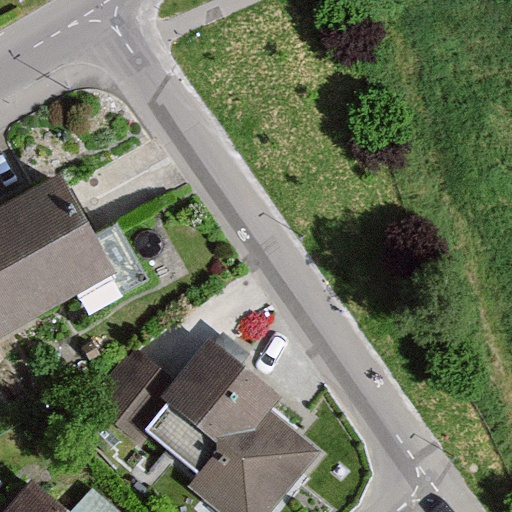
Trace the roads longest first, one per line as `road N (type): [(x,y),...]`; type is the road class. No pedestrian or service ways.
road 1 (residential): [(112,4),(428,495),(410,511)]
road 2 (residential): [(112,4),(0,66)]
